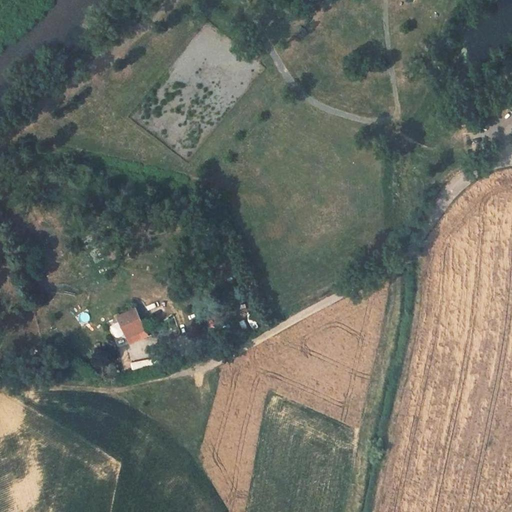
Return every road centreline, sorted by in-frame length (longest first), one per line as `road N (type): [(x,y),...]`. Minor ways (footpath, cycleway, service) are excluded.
road 1 (unclassified): [(511,162),(466,183),(402,258),(189,373)]
road 2 (track): [(0,392),(111,387),(189,373)]
